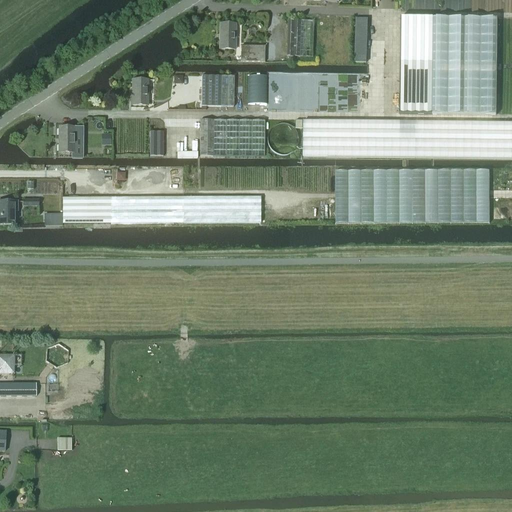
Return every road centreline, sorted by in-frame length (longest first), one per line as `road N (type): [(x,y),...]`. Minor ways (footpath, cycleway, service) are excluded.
road 1 (unclassified): [(511,259),(0,261)]
road 2 (tertiary): [(0,124),(191,0)]
